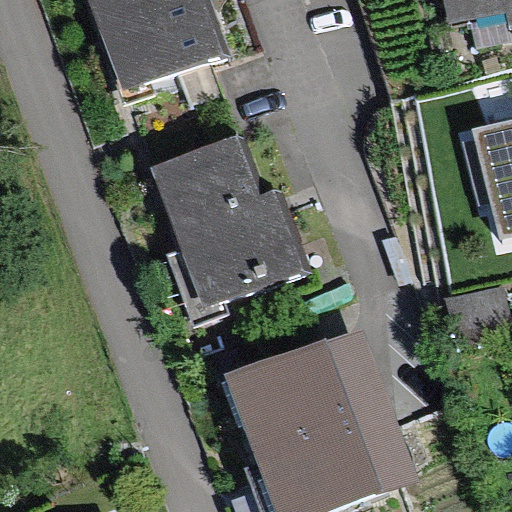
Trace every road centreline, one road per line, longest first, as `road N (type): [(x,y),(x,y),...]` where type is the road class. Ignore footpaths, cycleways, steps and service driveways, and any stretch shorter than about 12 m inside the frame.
road 1 (residential): [(202,511),(12,0)]
road 2 (residential): [(379,298),(278,0)]
